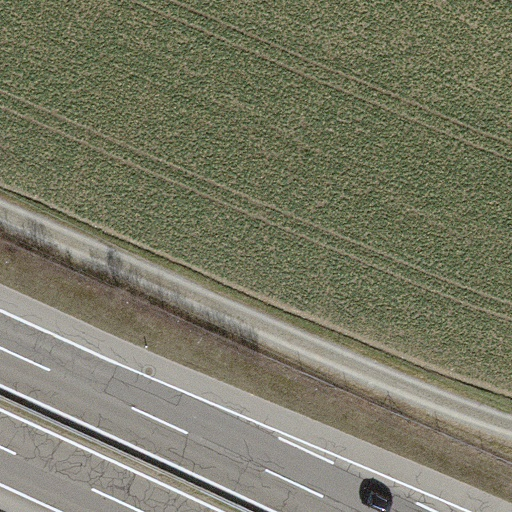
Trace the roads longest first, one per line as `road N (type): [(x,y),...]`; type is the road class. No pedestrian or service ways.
road 1 (track): [(0,213),(511,434)]
road 2 (motorway): [(362,511),(0,344)]
road 3 (motorway): [(0,457),(117,511)]
